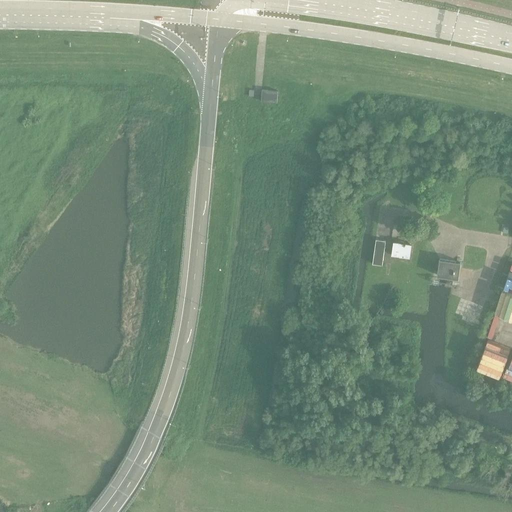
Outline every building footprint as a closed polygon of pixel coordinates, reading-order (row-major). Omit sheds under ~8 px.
[(277,103),(278,91),(262,90),(261,101),(277,103)] [(383,265),(385,248),(393,249),(392,255),(410,257),(411,244),(404,243),(404,241),(400,241),(400,243),(376,239),(373,264),(383,265)] [(437,275),(459,278),(472,280),(474,266),(461,264),(461,262),(440,259),(437,275)] [(486,301),(478,323),(483,325),(491,303),(486,301)] [(511,351),(483,342),(475,366),(511,377),(511,351)]
